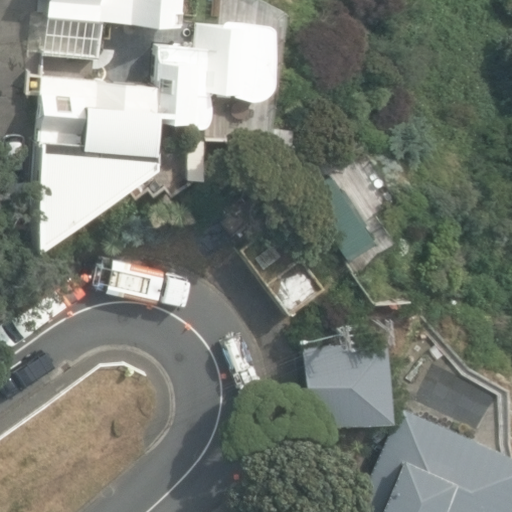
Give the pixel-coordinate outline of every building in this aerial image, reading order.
[(43,0),(40,53),(95,57),(97,21),(168,25),(169,0),(43,0)] [(32,192),(99,197),(103,147),(146,150),(149,117),(196,121),(199,89),(243,93),(245,60),(261,61),(264,26),(203,21),(201,47),(149,43),(146,83),(41,75),(32,192)] [(234,245),(284,312),(321,285),(272,218),(234,245)] [(300,343),(305,421),(382,416),(377,338),(300,343)] [(503,511),(511,494),(511,457),(398,405),(347,511),(503,511)]
